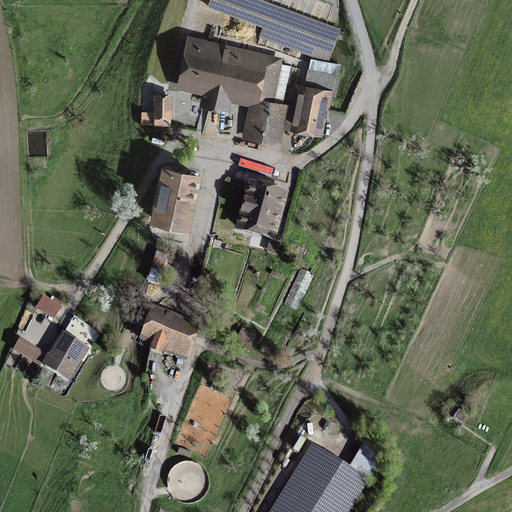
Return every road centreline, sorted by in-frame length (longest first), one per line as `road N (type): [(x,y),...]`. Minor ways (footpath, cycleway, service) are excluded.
road 1 (track): [(418,0),(376,96),(371,185),(330,353),(250,511)]
road 2 (residential): [(344,0),(376,96),(332,144),(294,170),(223,163),(193,297),(207,326),(185,393)]
road 3 (track): [(62,325),(163,151),(183,144)]
road 4 (track): [(185,393),(158,511)]
